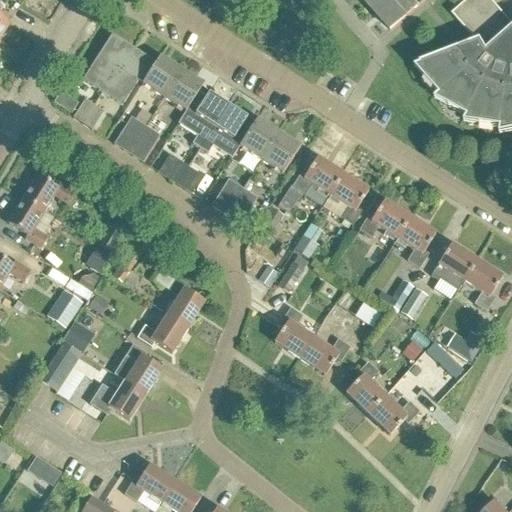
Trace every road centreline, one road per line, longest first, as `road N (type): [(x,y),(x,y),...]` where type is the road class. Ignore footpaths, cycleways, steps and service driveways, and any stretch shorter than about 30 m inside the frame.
road 1 (residential): [(287,511),(200,432),(239,307),(239,290),(204,232),(22,107)]
road 2 (residential): [(511,224),(159,0)]
road 3 (residential): [(427,511),(511,349)]
road 4 (residential): [(22,107),(86,0)]
